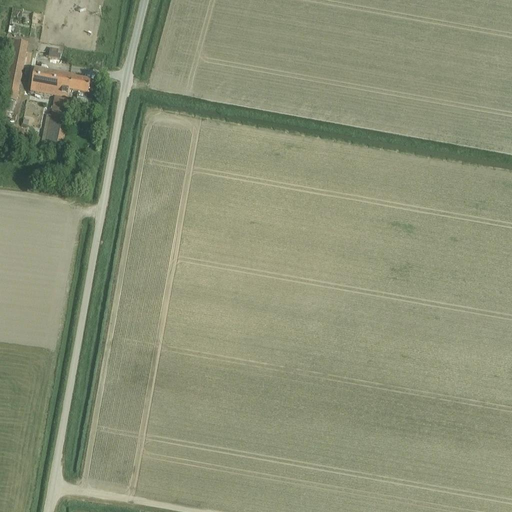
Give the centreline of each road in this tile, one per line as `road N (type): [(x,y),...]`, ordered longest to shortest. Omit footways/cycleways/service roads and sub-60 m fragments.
road 1 (unclassified): [(46,511),(102,185),(146,0)]
road 2 (track): [(200,511),(51,485)]
